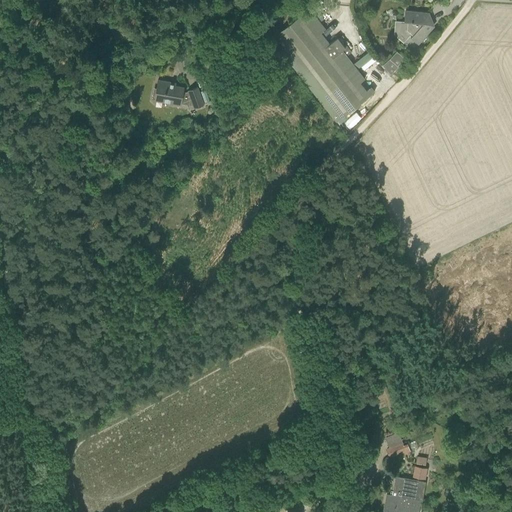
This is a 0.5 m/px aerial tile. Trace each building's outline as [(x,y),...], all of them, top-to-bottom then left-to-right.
[(271,39),(277,46),(338,122),(376,92),(372,87),(367,91),(361,84),(366,80),(353,64),(357,61),(356,60),(360,57),(358,55),(351,61),(347,56),(351,52),(345,44),(344,45),(337,37),(329,44),(320,33),(325,29),(308,8),(271,39)] [(409,36),(410,37),(418,43),(433,26),(428,13),(405,11),(404,22),(395,21),(394,34),(402,31),(409,37),(409,36)] [(397,67),(404,59),(396,52),(389,60),(382,66),(390,75),(397,67)] [(169,103),(180,105),(180,103),(186,104),(192,102),(194,108),(203,105),(197,89),(188,91),(188,92),(185,93),(183,92),(183,88),(169,85),(170,83),(157,81),(156,90),(154,89),(152,95),(154,96),(154,98),(169,100),(169,103)] [(410,453),(408,447),(404,448),(402,443),(387,449),(390,457),(403,452),(404,455),(410,453)] [(418,456),(417,463),(425,465),(426,458),(418,456)] [(413,477),(423,478),(425,468),(415,466),(413,477)] [(383,511),(401,511),(402,510),(410,511),(411,510),(418,511),(420,503),(412,501),(416,481),(396,477),(394,484),(400,485),(398,498),(386,496),(384,505),(385,505),(383,511)]
